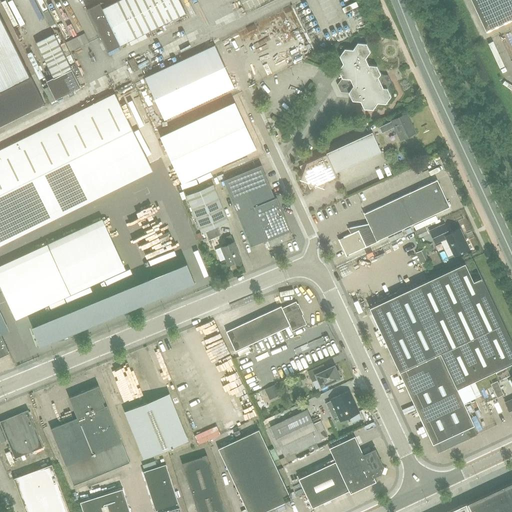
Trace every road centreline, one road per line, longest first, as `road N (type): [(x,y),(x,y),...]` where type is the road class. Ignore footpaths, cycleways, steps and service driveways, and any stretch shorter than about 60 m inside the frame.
road 1 (unclassified): [(0,388),(309,268)]
road 2 (primary): [(511,259),(398,0)]
road 3 (unclassified): [(424,490),(329,289),(309,268)]
road 4 (unclassified): [(309,268),(312,236),(244,90)]
